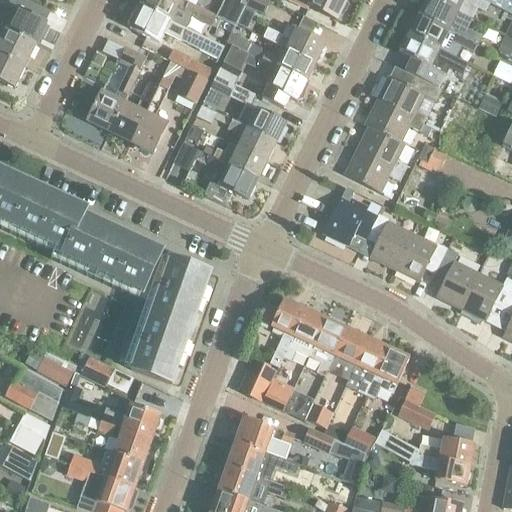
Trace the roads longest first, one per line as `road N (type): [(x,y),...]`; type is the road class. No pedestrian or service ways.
road 1 (residential): [(511,385),(403,317),(261,249)]
road 2 (residential): [(261,249),(387,0)]
road 3 (residential): [(170,511),(261,249)]
road 4 (residential): [(261,249),(32,142)]
road 5 (residential): [(32,142),(103,0)]
